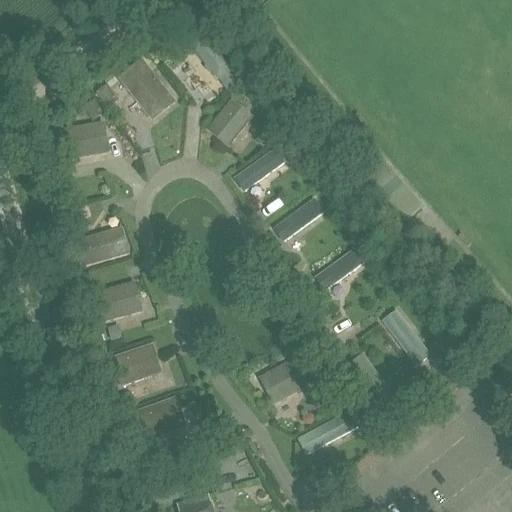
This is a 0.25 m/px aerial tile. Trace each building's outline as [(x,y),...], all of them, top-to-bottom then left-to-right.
[(196,31),(185,40),(216,79),(217,78),(228,92),(245,79),(235,67),(228,71),(227,70),(228,70),(196,31)] [(140,109),(145,115),(146,115),(152,110),(152,109),(168,96),(139,61),(117,79),(140,107),(140,109)] [(105,86),(95,93),(106,108),(116,100),(105,86)] [(207,132),(229,150),(254,118),(232,101),(207,132)] [(82,109),(89,119),(99,112),(92,102),(82,109)] [(50,135),(56,163),(91,156),(93,157),(100,155),(100,154),(99,147),(98,146),(94,126),(50,135)] [(266,147),(272,140),(263,133),(257,140),(266,147)] [(234,180),(244,194),(286,164),(276,150),(234,180)] [(367,178),(408,225),(425,210),(384,162),(367,178)] [(314,199),(274,230),(284,244),(325,214),(314,199)] [(76,242),(84,269),(132,255),(124,228),(76,242)] [(356,249),(315,279),(325,293),(366,263),(356,249)] [(338,301),(378,274),(374,268),(334,296),(338,301)] [(92,296),(99,324),(122,317),(122,315),(130,313),(131,314),(139,312),(140,310),(138,303),(136,302),(131,285),(92,296)] [(396,310),(380,322),(415,367),(429,356),(396,310)] [(109,329),(111,341),(122,339),(120,327),(109,329)] [(112,362),(121,389),(144,381),(143,379),(151,376),(153,377),(160,375),(161,373),(158,365),(157,365),(151,348),(112,362)] [(398,401),(363,355),(348,366),(382,412),(398,401)] [(265,387),(274,405),(313,383),(299,358),(267,377),(265,376),(260,379),(259,381),(263,387),(265,387)] [(351,374),(339,382),(344,389),(355,381),(351,374)] [(135,415),(144,442),(167,434),(166,432),(174,429),(176,430),(183,427),(184,425),(181,418),(179,417),(174,401),(135,415)] [(350,412),(298,440),(307,457),(359,429),(350,412)] [(314,418),(311,415),(306,415),(303,418),(303,423),(306,426),(311,426),(314,422),(314,418)] [(230,476),(252,467),(246,452),(224,461),(230,476)] [(145,469),(155,466),(151,457),(142,460),(145,469)] [(213,511),(209,496),(178,506),(179,511),(213,511)]
